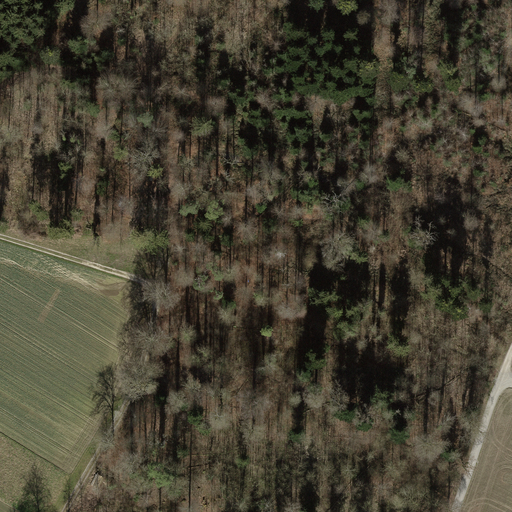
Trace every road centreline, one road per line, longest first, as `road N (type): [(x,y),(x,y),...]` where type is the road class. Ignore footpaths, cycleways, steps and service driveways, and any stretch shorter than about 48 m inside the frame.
road 1 (track): [(64,511),(140,376),(158,313),(156,291),(0,235)]
road 2 (track): [(456,511),(499,387)]
